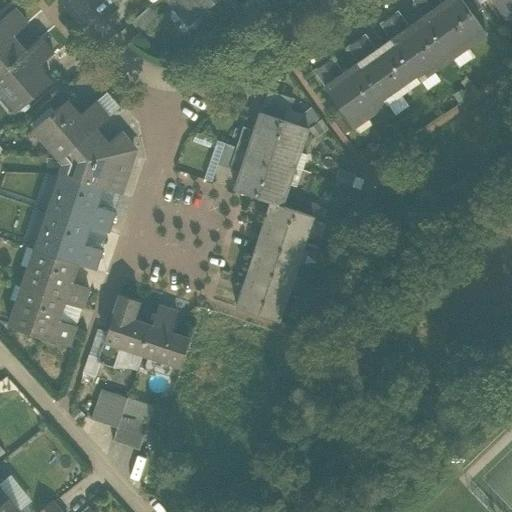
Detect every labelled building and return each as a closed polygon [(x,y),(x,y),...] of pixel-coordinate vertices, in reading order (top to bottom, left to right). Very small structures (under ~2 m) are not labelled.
[(167,0),(176,10),(181,6),(193,20),(187,24),(190,27),(221,0),(167,0)] [(412,0),(424,17),(442,4),(439,0),(412,0)] [(447,0),(442,4),(424,17),(452,57),(486,34),(462,0),(447,0)] [(468,0),(476,12),(483,7),(478,0),(468,0)] [(511,0),(493,0),(505,19),(511,14),(511,0)] [(132,22),(141,33),(161,16),(151,5),(132,22)] [(176,10),(187,24),(193,20),(181,6),(176,10)] [(0,20),(0,73),(25,52),(12,37),(27,24),(14,9),(0,20)] [(380,23),(392,40),(409,27),(397,11),(380,23)] [(409,27),(392,40),(420,80),(452,57),(424,17),(409,27)] [(347,46),(358,62),(375,51),(364,35),(347,46)] [(40,39),(25,52),(0,73),(0,90),(17,111),(51,82),(38,67),(53,54),(40,39)] [(375,51),(358,62),(387,103),(420,80),(392,40),(375,51)] [(314,70),(325,86),(343,73),(333,60),(332,58),(314,70)] [(353,127),(387,103),(358,62),(343,73),(325,86),(353,127)] [(261,112),(284,120),(291,97),(268,89),(261,112)] [(38,125),(64,155),(93,131),(108,118),(95,103),(80,116),(67,101),(38,125)] [(234,189),(271,202),(282,205),(308,128),(284,120),(261,112),(255,130),(241,171),(234,189)] [(34,129),(60,159),(64,155),(38,125),(34,129)] [(229,167),(241,171),(255,130),(243,126),(229,167)] [(66,174),(96,185),(101,171),(125,179),(135,149),(121,133),(106,146),(93,131),(64,155),(70,162),(66,174)] [(218,163),(227,166),(234,145),(217,139),(204,176),(212,179),(218,163)] [(63,163),(60,172),(66,174),(70,162),(64,155),(60,159),(63,163)] [(101,187),(121,193),(125,179),(101,171),(96,185),(101,187)] [(60,172),(47,210),(53,213),(66,174),(60,172)] [(66,174),(53,213),(89,224),(108,231),(114,212),(95,206),(101,187),(96,185),(66,174)] [(314,216),(282,205),(271,202),(266,217),(271,218),(269,224),(264,222),(262,228),(260,235),(265,236),(263,242),(258,240),(254,254),(249,269),(254,270),(252,275),(247,274),(245,280),(243,286),(248,288),(246,294),(241,292),(236,307),(279,321),(288,295),(296,269),(305,243),(314,216)] [(47,210),(34,248),(40,250),(53,213),(47,210)] [(40,250),(76,262),(82,245),(89,224),(53,213),(40,250)] [(87,247),(82,245),(76,262),(95,269),(101,250),(88,246),(87,247)] [(34,248),(22,286),(28,288),(40,250),(34,248)] [(28,288),(63,300),(69,283),(76,262),(40,250),(28,288)] [(75,285),(69,283),(63,300),(82,307),(88,288),(75,284),(75,285)] [(8,325),(14,327),(28,288),(22,286),(8,325)] [(14,327),(50,339),(56,321),(63,300),(28,288),(14,327)] [(121,346),(142,353),(151,326),(132,319),(139,300),(120,294),(105,337),(123,342),(121,346)] [(158,306),(151,326),(142,353),(180,366),(190,338),(170,332),(177,313),(158,306)] [(62,323),(56,321),(50,339),(69,345),(75,326),(62,322),(62,323)] [(104,341),(121,346),(123,342),(105,337),(104,341)] [(91,419),(117,427),(122,412),(127,398),(100,389),(91,419)] [(135,417),(122,412),(117,427),(113,440),(125,445),(139,449),(149,421),(135,417)] [(0,511),(17,511),(19,510),(0,485),(0,511)] [(33,511),(58,511),(63,508),(54,496),(33,511)]
